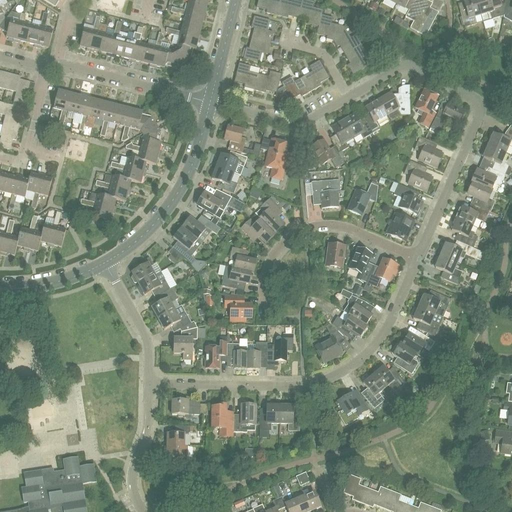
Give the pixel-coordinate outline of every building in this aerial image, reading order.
[(210,2),(210,0),(189,0),(189,4),(206,8),(208,1),(210,2)] [(277,16),(281,0),(279,0),(258,0),(256,8),(267,11),(266,14),(277,16)] [(299,19),(303,0),(291,0),(291,3),(281,0),(277,16),(288,19),(288,16),(299,19)] [(321,16),(322,16),(323,11),(313,9),(314,3),(303,0),(299,19),(309,21),(308,24),(318,27),(319,27),(321,16)] [(415,0),(399,0),(397,5),(409,11),(409,12),(415,0)] [(433,23),(428,20),(431,14),(428,13),(432,4),(424,0),(415,0),(409,12),(409,11),(405,18),(414,22),(410,29),(423,36),(425,38),(433,23)] [(475,0),(471,0),(470,0),(463,0),(463,1),(467,14),(461,16),(464,28),(477,25),(475,18),(480,16),(475,0)] [(497,0),(475,0),(480,16),(483,23),(504,16),(506,4),(499,5),(497,0)] [(511,5),(511,4),(511,0),(507,0),(506,4),(504,16),(503,18),(511,22),(511,5)] [(368,8),(375,12),(378,6),(372,2),(368,8)] [(204,15),(206,8),(189,4),(187,12),(178,10),(177,14),(183,16),(184,14),(205,19),(206,16),(204,15)] [(20,21),(21,16),(11,13),(6,20),(0,26),(0,29),(2,32),(8,33),(6,39),(14,40),(13,42),(16,43),(22,21),(20,21)] [(16,43),(20,44),(20,42),(27,44),(32,26),(25,25),(26,22),(24,22),(26,16),(21,14),(21,16),(20,21),(22,21),(16,43)] [(205,23),(205,19),(184,14),(183,16),(185,17),(183,25),(201,29),(203,22),(205,23)] [(333,18),(322,16),(321,16),(319,27),(318,27),(316,34),(327,37),(326,40),(333,42),(344,28),(331,24),(333,18)] [(251,39),(270,44),(273,33),(267,31),(270,21),(254,17),(251,28),(254,29),(251,39)] [(396,17),(393,22),(401,26),(404,21),(396,17)] [(45,27),(47,21),(42,20),(41,26),(40,25),(39,28),(32,26),(27,44),(34,46),(34,48),(37,49),(42,29),(43,27),(45,27)] [(95,24),(93,32),(84,30),(80,48),(87,49),(86,51),(90,52),(96,30),(98,31),(100,25),(95,24)] [(199,36),(201,29),(183,25),(181,33),(173,31),(172,35),(178,37),(178,34),(200,40),(201,37),(199,36)] [(41,47),(49,49),(53,32),(46,30),(47,28),(45,27),(43,27),(42,29),(37,49),(41,49),(41,47)] [(344,55),(361,46),(355,36),(350,39),(344,28),(333,42),(337,48),(339,46),(344,55)] [(116,29),(113,37),(105,35),(101,53),(108,55),(107,57),(111,58),(116,36),(119,36),(120,30),(116,29)] [(105,35),(97,33),(98,31),(96,30),(90,52),(93,53),(94,51),(101,53),(105,35)] [(129,60),(128,62),(132,63),(137,43),(137,41),(140,42),(141,35),(137,34),(135,34),(133,42),(126,41),(122,58),(129,60)] [(199,44),(200,40),(178,34),(178,37),(180,38),(178,46),(193,50),(195,51),(197,43),(199,44)] [(126,41),(118,39),(119,36),(116,36),(111,58),(114,58),(115,56),(122,58),(126,41)] [(267,55),(270,44),(251,39),(249,49),(246,48),(243,60),(259,64),(262,53),(267,55)] [(158,40),(155,48),(147,46),(143,64),(150,65),(149,67),(153,68),(158,49),(158,46),(161,47),(162,41),(158,40)] [(147,46),(139,44),(140,42),(137,41),(137,43),(132,63),(135,64),(136,62),(143,64),(147,46)] [(168,51),(160,49),(161,47),(158,46),(158,49),(153,68),(156,69),(157,67),(164,69),(165,67),(164,67),(168,51)] [(191,59),(193,50),(178,46),(177,49),(174,50),(182,64),(191,59)] [(361,46),(344,55),(350,64),(347,66),(353,76),(367,68),(362,59),(367,56),(361,46)] [(174,69),(182,64),(174,50),(171,52),(168,51),(164,67),(165,67),(174,69)] [(283,62),(276,60),(275,67),(282,69),(283,62)] [(303,78),(311,92),(321,86),(320,84),(329,78),(319,61),(309,67),(312,73),(303,78)] [(255,91),(259,75),(249,73),(250,67),(239,64),(234,83),(245,85),(244,88),(255,91)] [(0,88),(6,90),(10,74),(0,71),(0,88)] [(277,91),(279,83),(281,75),(270,72),(268,78),(259,75),(255,91),(265,94),(266,91),(277,94),(277,91)] [(21,109),(24,110),(30,83),(20,80),(21,77),(10,74),(6,90),(16,93),(13,106),(21,109)] [(311,92),(303,78),(294,83),(291,78),(281,84),(286,91),(291,100),(300,95),(302,97),(311,92)] [(64,112),(69,92),(66,91),(65,93),(58,92),(54,109),(62,111),(60,119),(65,120),(67,113),(64,112)] [(417,114),(423,117),(420,125),(428,129),(435,114),(430,111),(437,97),(424,91),(415,109),(419,111),(417,114)] [(75,115),(79,97),(72,95),(73,93),(69,92),(64,112),(67,113),(75,115)] [(377,102),(386,116),(397,110),(401,116),(410,116),(410,100),(403,100),(403,95),(394,95),(392,96),(390,94),(377,102)] [(85,117),(90,98),(87,97),(86,99),(79,97),(75,115),(83,117),(81,124),(86,125),(88,118),(85,117)] [(96,120),(100,102),(93,100),(94,99),(90,98),(85,117),(88,118),(96,120)] [(13,106),(0,102),(0,114),(5,116),(3,126),(18,130),(21,119),(18,119),(21,109),(13,106)] [(106,123),(111,103),(108,102),(107,104),(100,102),(96,120),(104,122),(102,129),(107,130),(109,123),(106,123)] [(375,122),(386,116),(377,102),(365,109),(368,114),(363,117),(367,123),(372,132),(379,128),(375,122)] [(117,125),(121,108),(114,106),(115,104),(111,103),(106,123),(109,123),(117,125)] [(439,134),(445,123),(447,118),(459,124),(465,112),(448,104),(443,114),(439,111),(430,129),(439,134)] [(127,128),(132,108),(129,107),(128,109),(121,108),(117,125),(125,127),(123,135),(128,136),(130,129),(127,128)] [(142,115),(143,113),(135,111),(136,109),(132,108),(127,128),(130,129),(138,131),(142,115)] [(151,118),(142,115),(138,131),(141,131),(142,134),(156,126),(151,118)] [(372,132),(367,123),(361,127),(354,115),(343,122),(353,139),(360,135),(363,139),(369,136),(373,134),(372,132)] [(346,143),(353,139),(343,122),(332,128),(338,140),(332,143),(336,150),(338,154),(348,148),(346,143)] [(16,141),(18,130),(3,126),(0,136),(0,148),(10,151),(13,140),(16,141)] [(159,144),(161,135),(156,126),(142,134),(144,137),(143,140),(159,144)] [(253,152),(244,149),(246,139),(241,138),(243,131),(228,127),(224,141),(230,142),(228,150),(258,158),(261,149),(254,147),(253,152)] [(493,135),(488,146),(505,154),(511,156),(511,153),(511,148),(508,147),(510,142),(511,139),(511,127),(505,134),(504,136),(506,137),(505,140),(493,135)] [(420,138),(414,150),(421,153),(418,161),(437,169),(443,154),(430,149),(432,143),(420,138)] [(161,144),(159,144),(143,140),(141,148),(134,147),(134,146),(133,151),(140,153),(141,151),(160,156),(161,152),(159,152),(161,144)] [(272,141),(272,142),(263,140),(261,150),(269,152),(265,167),(273,169),(271,179),(281,181),(288,157),(285,156),(288,145),(272,141)] [(338,154),(336,150),(331,154),(324,141),(311,148),(321,166),(331,160),(336,169),(344,164),(338,154)] [(134,146),(134,147),(132,143),(126,147),(126,149),(133,151),(134,146)] [(502,160),(505,154),(488,146),(487,148),(486,148),(484,148),(481,155),(482,157),(483,157),(483,158),(494,163),(491,170),(493,170),(505,175),(508,167),(507,166),(508,163),(502,160)] [(159,159),(160,156),(141,151),(140,153),(138,161),(146,163),(146,164),(156,166),(157,159),(159,159)] [(216,167),(234,174),(237,166),(244,169),(247,159),(236,154),(233,160),(221,155),(216,167)] [(138,161),(128,158),(126,167),(119,165),(118,170),(125,172),(126,169),(145,174),(146,171),(144,170),(146,164),(146,163),(138,161)] [(409,161),(404,174),(411,177),(408,185),(426,193),(433,178),(420,173),(422,167),(409,161)] [(231,182),(234,174),(216,167),(212,180),(224,184),(222,190),(234,194),(237,185),(231,182)] [(144,178),(145,174),(126,169),(125,172),(123,179),(123,180),(131,182),(141,185),(142,177),(144,178)] [(505,176),(505,175),(493,170),(490,177),(477,171),(472,183),(473,184),(491,191),(494,184),(500,186),(505,176)] [(0,192),(4,193),(8,176),(1,174),(2,172),(0,171),(0,192)] [(36,197),(42,175),(38,174),(38,176),(31,174),(29,181),(26,192),(27,192),(35,194),(34,196),(36,197)] [(37,204),(39,195),(48,197),(52,180),(45,178),(45,176),(42,175),(36,197),(34,196),(32,202),(37,204)] [(14,198),(19,176),(16,176),(15,178),(8,176),(4,193),(12,195),(11,198),(14,198)] [(29,181),(22,179),(23,177),(19,176),(14,198),(11,198),(10,204),(15,205),(17,197),(25,199),(27,192),(26,192),(29,181)] [(123,180),(123,179),(113,177),(113,178),(106,176),(104,183),(102,188),(110,190),(111,188),(130,193),(131,189),(129,189),(131,182),(123,180)] [(313,206),(321,206),(321,209),(339,208),(338,202),(338,192),(340,192),(339,181),(311,183),(311,185),(312,197),(313,206)] [(410,190),(398,185),(394,183),(390,192),(394,194),(394,196),(403,200),(399,208),(417,216),(422,203),(407,197),(410,190)] [(356,191),(347,211),(362,217),(369,200),(376,204),(378,187),(371,184),(366,195),(356,191)] [(492,191),(491,191),(473,184),(468,196),(481,201),(478,208),(489,212),(490,213),(495,202),(489,199),(492,191)] [(129,196),(130,193),(111,188),(110,190),(108,198),(116,200),(125,203),(127,196),(129,196)] [(213,217),(214,216),(215,216),(219,209),(224,212),(228,205),(232,198),(221,193),(216,202),(204,195),(197,206),(208,212),(207,214),(213,217)] [(108,198),(98,195),(96,204),(89,202),(88,207),(95,209),(96,206),(115,211),(116,208),(114,207),(116,200),(108,198)] [(234,209),(238,201),(232,198),(228,205),(234,209)] [(274,234),(284,225),(274,216),(279,211),(269,201),(261,209),(255,215),(260,220),(261,220),(274,234)] [(114,215),(115,211),(96,206),(95,209),(93,217),(111,222),(112,214),(114,215)] [(489,212),(478,208),(476,207),(473,213),(461,208),(456,220),(473,227),(476,219),(484,223),(489,212)] [(390,227),(387,234),(397,239),(397,237),(406,241),(411,230),(409,229),(412,221),(399,215),(393,228),(390,227)] [(196,223),(190,218),(181,228),(197,241),(206,231),(196,223)] [(66,230),(58,228),(59,221),(55,220),(53,227),(55,228),(50,247),(54,248),(54,246),(61,248),(66,230)] [(275,235),(274,234),(261,220),(260,220),(255,226),(250,221),(242,229),(251,239),(256,235),(266,244),(275,235)] [(471,232),(473,227),(456,220),(451,231),(463,236),(460,243),(473,249),(478,238),(474,236),(475,234),(471,232)] [(208,221),(204,227),(212,232),(217,235),(221,229),(208,221)] [(42,235),(34,233),(36,225),(31,224),(29,231),(32,232),(27,252),(30,253),(31,251),(38,253),(41,243),(40,243),(42,235)] [(55,228),(53,227),(44,225),(42,235),(40,243),(41,243),(47,244),(47,246),(50,247),(55,228)] [(197,241),(181,228),(173,239),(178,242),(187,250),(185,251),(180,256),(183,259),(191,266),(196,261),(191,257),(196,251),(192,248),(197,241)] [(19,239),(11,237),(13,230),(8,229),(6,236),(8,236),(3,256),(7,257),(7,255),(15,257),(17,247),(19,239)] [(32,232),(29,231),(21,229),(19,239),(17,247),(24,249),(23,251),(27,252),(32,232)] [(8,236),(6,236),(0,234),(0,253),(0,254),(0,255),(3,256),(8,236)] [(457,250),(445,245),(440,257),(457,264),(459,258),(463,260),(465,255),(475,259),(479,251),(473,249),(460,243),(457,250)] [(329,246),(326,266),(342,269),(345,248),(329,246)] [(251,273),(254,274),(256,261),(244,259),(246,251),(232,248),(229,260),(236,261),(234,269),(251,273)] [(183,259),(180,256),(172,249),(168,253),(171,256),(168,259),(174,265),(183,259)] [(365,283),(371,271),(372,270),(366,267),(371,255),(357,249),(349,269),(360,274),(357,280),(365,283)] [(454,270),(457,264),(440,257),(439,259),(437,258),(436,260),(434,266),(436,267),(435,269),(446,273),(444,280),(457,286),(460,279),(456,277),(458,271),(454,270)] [(156,264),(154,266),(150,258),(141,263),(143,267),(132,273),(133,276),(132,277),(131,278),(134,283),(136,284),(137,283),(138,285),(161,272),(156,264)] [(370,294),(373,287),(378,289),(382,280),(389,283),(392,275),(395,276),(399,267),(383,260),(377,273),(371,271),(365,283),(362,291),(370,294)] [(234,269),(232,268),(225,267),(221,287),(235,290),(237,282),(249,285),(251,273),(234,269)] [(170,290),(165,280),(161,272),(138,285),(144,296),(156,290),(160,296),(170,290)] [(158,320),(174,310),(170,304),(178,299),(172,289),(170,290),(160,296),(159,296),(162,302),(151,308),(158,320)] [(434,315),(443,319),(451,300),(438,295),(435,301),(423,296),(418,308),(434,315)] [(366,303),(355,298),(352,297),(348,302),(348,305),(343,312),(350,317),(365,327),(365,326),(372,316),(361,309),(366,303)] [(246,322),(246,319),(251,319),(252,305),(241,305),(241,298),(225,298),(225,309),(231,309),(230,319),(231,319),(231,322),(246,322)] [(440,326),(431,322),(434,315),(418,308),(417,310),(414,309),(411,316),(414,318),(413,320),(425,325),(422,331),(435,337),(440,326)] [(318,313),(328,323),(332,319),(322,309),(318,313)] [(186,314),(179,318),(174,310),(158,320),(164,331),(175,325),(178,331),(180,330),(181,333),(197,328),(194,322),(191,324),(186,314)] [(367,328),(365,326),(365,327),(350,317),(346,323),(337,317),(332,325),(343,336),(346,338),(350,331),(360,338),(367,328)] [(323,344),(316,347),(324,363),(342,354),(338,347),(345,341),(329,325),(325,327),(331,338),(322,343),(323,344)] [(192,361),(192,355),(192,340),(197,340),(197,328),(181,333),(181,339),(174,339),(174,354),(183,354),(183,360),(192,361)] [(416,355),(418,356),(423,349),(428,353),(435,343),(424,336),(420,342),(409,335),(402,346),(416,355)] [(267,346),(267,351),(267,358),(267,366),(278,367),(278,362),(287,362),(287,351),(292,351),(293,351),(293,339),(283,339),(283,342),(274,342),(274,346),(267,346)] [(227,357),(227,345),(227,343),(220,342),(219,348),(205,348),(205,369),(219,369),(220,356),(227,357)] [(402,346),(400,344),(399,347),(396,345),(391,353),(393,356),(396,358),(396,357),(405,363),(401,369),(411,376),(418,365),(417,362),(413,359),(416,355),(402,346)] [(247,347),(239,347),(239,345),(227,345),(227,357),(234,357),(234,370),(247,370),(247,347)] [(267,346),(255,346),(247,345),(247,347),(247,370),(259,370),(260,358),(267,358),(267,351),(267,346)] [(383,367),(382,368),(380,366),(373,371),(375,374),(373,376),(384,390),(388,386),(394,393),(405,384),(396,373),(391,377),(383,367)] [(379,394),(384,390),(373,376),(363,384),(371,394),(365,399),(374,410),(384,401),(379,394)] [(357,417),(358,416),(367,411),(358,395),(352,398),(350,395),(335,404),(340,413),(338,414),(345,427),(358,419),(357,417)] [(208,416),(208,405),(200,405),(200,402),(172,401),(172,415),(188,415),(200,416),(208,416)] [(280,407),(277,407),(277,404),(269,403),(269,406),(267,406),(267,419),(260,419),(260,426),(259,431),(271,432),(271,424),(280,425),(280,407)] [(211,430),(221,430),(220,438),(233,438),(233,433),(234,422),(226,422),(227,406),(219,405),(219,408),(212,408),(211,430)] [(255,431),(255,426),(255,418),(256,406),(241,406),(241,419),(234,418),(234,422),(233,433),(245,433),(245,431),(255,431)] [(280,407),(280,425),(288,425),(288,432),(299,432),(300,420),(293,420),(293,407),(280,407)] [(167,447),(184,447),(184,435),(187,435),(190,433),(190,427),(177,427),(176,433),(175,435),(167,435),(167,447)] [(488,431),(480,433),(482,442),(487,441),(490,440),(488,431)] [(496,432),(494,444),(503,445),(502,455),(511,455),(511,440),(511,441),(511,434),(496,432)] [(187,447),(184,447),(167,447),(167,459),(174,459),(176,461),(176,467),(189,467),(189,461),(187,459),(187,447)] [(29,511),(28,511),(86,511),(82,486),(96,483),(94,465),(79,468),(78,458),(63,460),(65,472),(54,473),(53,469),(24,474),(26,488),(21,489),(24,504),(27,503),(28,508),(29,511)] [(306,473),(296,477),(298,482),(308,478),(306,473)] [(362,505),(368,489),(359,486),(361,480),(350,476),(343,494),(353,498),(352,501),(362,505)] [(308,478),(298,482),(300,487),(310,482),(308,478)] [(384,510),(391,492),(380,488),(378,493),(368,489),(362,505),(373,509),(374,506),(384,510)] [(304,496),(310,511),(311,511),(321,508),(314,492),(304,496)] [(405,511),(408,505),(399,501),(401,496),(391,492),(384,510),(389,511),(405,511)] [(299,511),(310,511),(304,496),(294,500),(299,511)] [(299,511),(294,500),(285,505),(282,498),(277,500),(281,509),(286,508),(287,511),(299,511)] [(276,511),(277,511),(281,509),(277,500),(272,502),(275,509),(267,511),(276,511)] [(429,511),(431,508),(420,503),(418,509),(408,505),(405,511),(429,511)]
